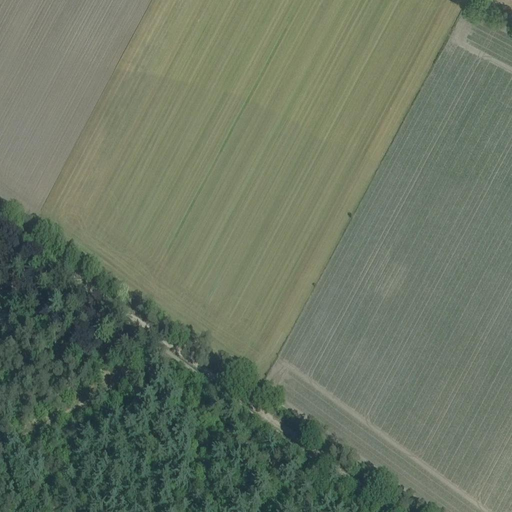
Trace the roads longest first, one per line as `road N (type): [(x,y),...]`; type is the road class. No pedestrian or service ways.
road 1 (track): [(0,221),(398,511)]
road 2 (unknown): [(333,511),(0,255)]
road 3 (track): [(139,361),(0,446)]
